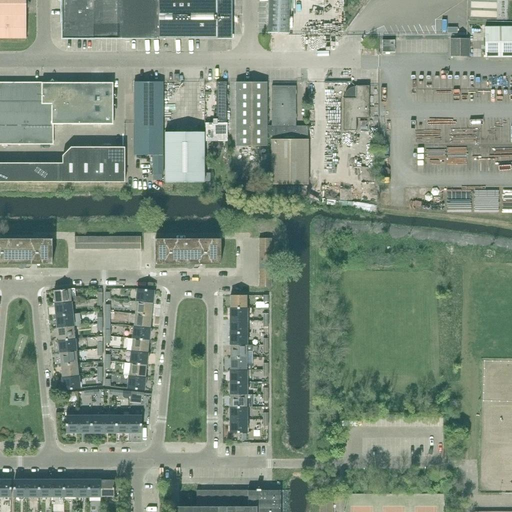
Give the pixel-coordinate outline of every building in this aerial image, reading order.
[(0,0),(0,38),(26,39),(26,18),(26,14),(24,9),(24,1),(24,0),(0,0)] [(61,0),(62,2),(60,3),(59,4),(59,5),(59,6),(60,7),(62,7),(62,23),(62,38),(231,38),(231,0),(61,0)] [(289,34),(289,0),(268,0),(268,33),(289,34)] [(511,0),(470,0),(470,17),(511,18),(511,0)] [(511,27),(485,27),(485,30),(485,57),(494,57),(511,57),(511,27)] [(385,49),(398,49),(398,36),(385,36),(385,49)] [(469,57),(469,39),(451,39),(451,57),(469,57)] [(163,174),(163,83),(163,82),(134,82),(134,93),(134,155),(153,155),(153,174),(163,174)] [(226,123),(227,82),(217,82),(216,123),(206,124),(206,141),(227,141),(227,123),(226,123)] [(267,82),(254,82),(236,82),(236,146),(267,147),(267,82)] [(0,103),(22,104),(22,84),(0,83),(0,103)] [(82,124),(113,124),(113,83),(82,84),(82,124)] [(22,124),(53,124),(53,84),(22,84),(22,104),(22,124)] [(53,124),(82,124),(82,84),(53,84),(53,124)] [(369,119),(369,86),(356,86),(356,88),(352,89),(349,90),(348,92),(346,95),(346,98),(343,98),(343,131),(357,131),(357,119),(369,119)] [(415,86),(415,96),(436,96),(436,86),(415,86)] [(295,126),(296,87),(272,87),(271,126),(268,126),(268,136),(307,136),(307,126),(295,126)] [(0,123),(22,124),(22,104),(0,103),(0,123)] [(0,143),(22,144),(22,124),(0,123),(0,143)] [(53,144),(53,124),(22,124),(22,144),(53,144)] [(204,132),(165,132),(165,183),(204,183),(204,132)] [(308,185),(308,140),(271,140),(271,185),(308,185)] [(490,144),(467,143),(466,164),(489,166),(490,144)] [(511,143),(495,144),(495,158),(511,157),(511,143)] [(325,164),(335,163),(334,152),(324,153),(325,164)] [(21,182),(21,164),(7,163),(7,182),(21,182)] [(35,182),(35,164),(21,164),(21,182),(35,182)] [(49,182),(50,164),(35,164),(35,182),(49,182)] [(49,182),(63,182),(63,164),(50,164),(49,182)] [(480,188),(480,200),(491,201),(491,206),(502,206),(502,189),(480,188)] [(51,242),(0,241),(0,264),(16,264),(16,265),(16,266),(17,267),(18,268),(18,269),(20,269),(22,270),(23,269),(24,269),(25,268),(26,267),(26,266),(27,265),(27,264),(52,264),(52,239),(51,239),(51,242)] [(219,242),(156,242),(156,239),(155,239),(155,265),(184,265),(185,265),(185,266),(185,267),(186,268),(187,269),(188,269),(189,269),(190,270),(191,269),(192,269),(193,268),(194,267),(194,266),(195,266),(195,265),(221,265),(220,239),(219,239),(219,242)] [(71,302),(70,290),(70,289),(54,291),(55,304),(71,302)] [(152,304),(154,291),(138,289),(136,302),(152,304)] [(230,308),(246,308),(246,295),(230,295),(230,308)] [(56,316),(72,315),(71,302),(55,304),(56,316)] [(151,316),(152,304),(136,302),(135,314),(151,316)] [(246,321),(246,308),(230,308),(230,321),(246,321)] [(150,328),(151,316),(135,314),(134,327),(150,328)] [(57,328),(73,327),(72,315),(56,316),(57,328)] [(246,333),(246,321),(230,321),(230,333),(246,333)] [(59,341),(75,339),(73,327),(57,328),(59,341)] [(149,341),(150,328),(134,327),(133,339),(149,341)] [(246,345),(246,333),(230,333),(230,345),(246,345)] [(60,353),(76,351),(75,339),(59,341),(60,353)] [(147,353),(149,341),(133,339),(131,351),(147,353)] [(246,358),(246,345),(230,345),(230,358),(246,358)] [(61,366),(77,364),(76,351),(60,353),(61,366)] [(146,365),(147,353),(131,351),(130,364),(146,365)] [(246,371),(246,358),(230,358),(230,371),(246,371)] [(62,378),(78,376),(77,364),(61,366),(62,378)] [(145,378),(146,365),(130,364),(129,376),(145,378)] [(246,383),(246,371),(230,371),(230,383),(246,383)] [(64,390),(79,389),(78,376),(62,378),(64,390)] [(144,390),(145,378),(129,376),(128,389),(144,390)] [(246,395),(246,383),(230,383),(230,395),(246,395)] [(246,408),(246,395),(230,395),(230,408),(246,408)] [(246,420),(246,408),(230,408),(230,420),(246,420)] [(66,433),(79,433),(79,416),(66,416),(66,433)] [(79,433),(91,433),(91,416),(79,416),(79,433)] [(91,433),(104,433),(104,416),(91,416),(91,433)] [(104,433),(116,433),(116,416),(104,416),(104,433)] [(116,433),(129,432),(129,416),(116,416),(116,433)] [(129,432),(141,432),(141,416),(129,416),(129,432)] [(246,433),(246,420),(230,420),(230,433),(241,433),(241,441),(246,441),(246,433)] [(0,496),(11,497),(11,480),(0,480),(0,496)] [(14,497),(27,497),(27,480),(14,480),(14,497)] [(27,497),(39,497),(39,480),(27,480),(27,497)] [(39,497),(52,497),(52,480),(39,480),(39,497)] [(52,497),(64,497),(64,480),(52,480),(52,497)] [(64,497),(77,497),(76,480),(64,480),(64,497)] [(77,497),(89,497),(89,480),(76,480),(77,497)] [(89,497),(101,497),(101,480),(89,480),(89,497)] [(101,497),(114,497),(114,480),(101,480),(101,497)] [(256,489),(256,487),(248,487),(248,490),(196,490),(197,507),(172,507),(171,507),(170,511),(278,511),(278,491),(261,491),(261,489),(256,489)] [(332,511),(332,501),(320,501),(320,511),(332,511)]
